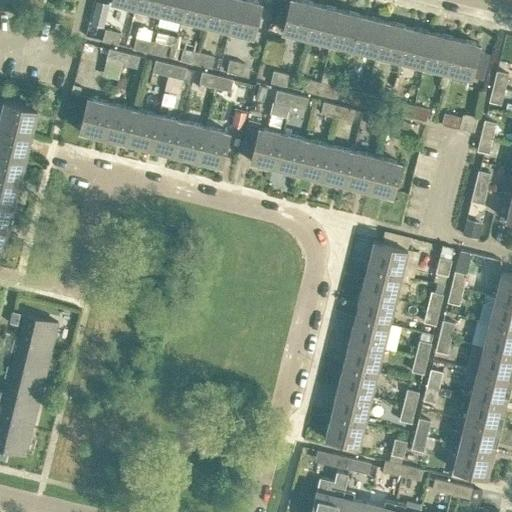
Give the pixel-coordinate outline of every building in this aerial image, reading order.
[(106,12),(108,3),(96,0),(95,0),(93,9),(106,12)] [(135,0),(134,5),(158,11),(160,0),(135,0)] [(160,0),(158,11),(181,17),(185,0),(160,0)] [(185,0),(181,17),(204,23),(209,0),(185,0)] [(209,0),(204,23),(228,29),(234,0),(209,0)] [(257,0),(234,0),(228,29),(252,35),(260,0),(257,0)] [(289,0),(282,30),(306,36),(314,2),(308,0),(289,0)] [(306,36),(329,41),(337,7),(314,2),(306,36)] [(329,41),(352,47),(361,13),(337,7),(329,41)] [(352,47),(376,53),(384,19),(361,13),(352,47)] [(376,53),(399,59),(407,25),(384,19),(376,53)] [(399,59),(422,64),(431,30),(407,25),(399,59)] [(102,39),(117,42),(120,31),(105,27),(102,39)] [(422,64),(446,70),(454,36),(431,30),(422,64)] [(133,46),(149,50),(152,39),(136,35),(133,46)] [(454,36),(446,70),(470,76),(478,42),(454,36)] [(152,39),(149,50),(164,54),(166,42),(152,39)] [(105,58),(122,62),(125,51),(108,47),(105,58)] [(180,58),(196,62),(199,51),(182,47),(180,58)] [(125,51),(122,62),(136,66),(139,54),(125,51)] [(199,51),(196,62),(210,65),(213,54),(199,51)] [(152,70),(167,73),(170,62),(155,58),(152,70)] [(226,69),(241,73),(244,62),(229,58),(226,69)] [(185,66),(170,62),(167,73),(183,77),(185,66)] [(270,81),(285,84),(288,73),(273,69),(270,81)] [(496,69),(492,84),(504,87),(507,72),(496,69)] [(198,81),(213,85),(216,73),(201,70),(198,81)] [(323,71),(320,81),(331,83),(332,84),(334,74),(323,71)] [(216,73),(213,85),(229,89),(232,77),(216,73)] [(301,88),(317,92),(319,81),(304,77),(301,88)] [(319,81),(317,92),(332,96),(335,84),(332,84),(331,83),(320,81),(319,81)] [(258,84),(256,95),(264,97),(267,86),(258,84)] [(504,87),(492,84),(488,100),(500,102),(504,87)] [(273,100),(289,103),(292,92),(276,88),(273,100)] [(348,100),(363,103),(366,92),(351,88),(348,100)] [(292,92),(289,103),(304,107),(307,96),(292,92)] [(366,92),(363,103),(379,107),(381,96),(366,92)] [(79,129),(102,135),(111,101),(87,95),(78,129),(79,129)] [(3,100),(0,110),(0,124),(31,132),(37,108),(31,106),(31,107),(3,100)] [(320,111),(335,115),(338,103),(323,100),(320,111)] [(394,111),(410,115),(413,104),(397,100),(394,111)] [(102,135),(126,141),(134,107),(111,101),(102,135)] [(338,103),(335,115),(351,119),(354,107),(338,103)] [(413,104),(410,115),(426,119),(428,107),(413,104)] [(126,141),(149,146),(157,112),(134,107),(126,141)] [(232,125),(242,127),(246,111),(235,109),(232,125)] [(366,123),(382,126),(385,115),(369,111),(366,123)] [(441,122),(456,126),(459,115),(444,111),(441,122)] [(149,146),(172,152),(181,118),(157,112),(149,146)] [(385,115),(382,126),(398,130),(400,119),(385,115)] [(251,160),(273,165),(282,131),(258,126),(260,120),(248,117),(242,141),(254,143),(250,159),(251,159),(251,160)] [(172,152),(196,158),(204,124),(181,118),(172,152)] [(484,118),(480,133),(491,136),(495,121),(484,118)] [(0,124),(0,149),(25,155),(31,132),(0,124)] [(204,124),(196,158),(220,164),(222,158),(221,157),(228,130),(204,124)] [(273,165),(297,171),(305,137),(282,131),(273,165)] [(491,136),(480,133),(479,139),(476,149),(488,151),(491,136)] [(297,171),(320,177),(328,143),(305,137),(297,171)] [(320,177),(343,183),(352,148),(328,143),(320,177)] [(343,183),(367,188),(375,154),(352,148),(343,183)] [(0,149),(0,173),(20,179),(25,155),(0,149)] [(375,154),(367,188),(391,194),(393,188),(392,188),(399,160),(375,154)] [(477,168),(474,183),(485,186),(489,171),(477,168)] [(0,173),(0,198),(14,202),(20,179),(0,173)] [(485,186),(474,183),(470,199),(481,202),(485,186)] [(0,198),(0,223),(8,225),(14,202),(0,198)] [(478,237),(482,221),(466,217),(462,233),(478,237)] [(8,225),(0,223),(0,248),(2,249),(2,248),(8,225)] [(381,241),(407,247),(410,235),(384,229),(382,240),(381,241)] [(373,238),(366,265),(400,273),(407,247),(381,241),(382,240),(373,238)] [(442,244),(439,255),(449,258),(452,246),(442,244)] [(435,271),(447,273),(450,258),(449,258),(439,255),(435,271)] [(366,265),(360,289),(394,298),(400,273),(366,265)] [(455,265),(450,284),(462,287),(467,268),(455,265)] [(511,272),(501,270),(494,295),(511,299),(511,272)] [(462,287),(450,284),(446,299),(458,302),(462,287)] [(360,289),(354,314),(388,322),(394,298),(360,289)] [(431,289),(427,304),(438,307),(442,292),(431,289)] [(492,306),(488,320),(511,325),(511,299),(494,295),(494,296),(484,293),(482,304),(492,306)] [(438,307),(427,304),(423,320),(434,323),(438,307)] [(12,309),(9,321),(16,323),(19,311),(12,309)] [(21,324),(18,338),(51,346),(57,320),(24,312),(19,311),(16,323),(21,324)] [(354,314),(348,338),(382,347),(388,322),(354,314)] [(442,318),(438,333),(450,336),(454,321),(442,318)] [(473,342),(482,344),(511,351),(511,325),(488,320),(485,333),(476,331),(473,342)] [(450,336),(438,333),(434,348),(446,351),(450,336)] [(15,350),(11,364),(44,373),(51,346),(18,338),(13,337),(10,349),(15,350)] [(348,338),(342,363),(376,371),(382,347),(348,338)] [(419,338),(415,353),(426,356),(430,341),(419,338)] [(511,351),(482,344),(476,369),(511,377),(511,374),(511,351)] [(426,356),(415,353),(411,369),(422,371),(426,356)] [(0,389),(38,399),(44,373),(11,364),(6,363),(3,375),(8,376),(5,390),(0,389)] [(342,363),(336,387),(370,396),(376,371),(342,363)] [(430,367),(426,382),(438,385),(442,370),(430,367)] [(476,369),(470,393),(504,401),(506,393),(507,393),(511,377),(476,369)] [(438,385),(426,382),(422,397),(434,400),(438,385)] [(336,387),(330,412),(364,420),(370,396),(336,387)] [(407,387),(403,402),(414,405),(418,390),(407,387)] [(0,417),(31,425),(38,399),(0,389),(0,401),(2,402),(0,409),(0,417)] [(470,393),(464,417),(499,426),(503,410),(502,410),(504,401),(470,393)] [(414,405),(403,402),(399,418),(410,420),(414,405)] [(364,420),(330,412),(324,436),(333,438),(358,444),(364,420)] [(418,416),(414,431),(426,434),(430,418),(418,416)] [(31,425),(0,417),(0,445),(8,447),(25,451),(31,425)] [(464,417),(458,442),(492,450),(494,442),(495,442),(499,426),(464,417)] [(426,434),(414,431),(411,446),(422,449),(426,434)] [(391,452),(402,455),(406,439),(395,436),(391,452)] [(492,450),(458,442),(452,467),(478,473),(477,474),(486,476),(490,459),(492,450)] [(0,445),(0,456),(6,458),(8,447),(0,445)] [(330,463),(348,467),(351,456),(332,451),(330,463)] [(351,456),(348,467),(367,472),(370,461),(351,456)] [(382,469),(400,473),(403,462),(385,458),(382,469)] [(403,462),(400,473),(420,478),(422,467),(403,462)] [(431,487),(450,492),(453,481),(434,476),(431,487)] [(453,481),(450,492),(469,497),(471,486),(472,486),(453,481)] [(309,511),(336,511),(343,487),(333,484),(331,492),(316,488),(309,511)] [(471,486),(469,497),(476,498),(479,488),(471,486)] [(336,511),(363,511),(367,501),(351,497),(353,489),(343,487),(336,511)] [(363,511),(390,511),(394,499),(384,497),(382,505),(367,501),(363,511)] [(390,511),(412,511),(402,509),(404,502),(394,499),(390,511)]
